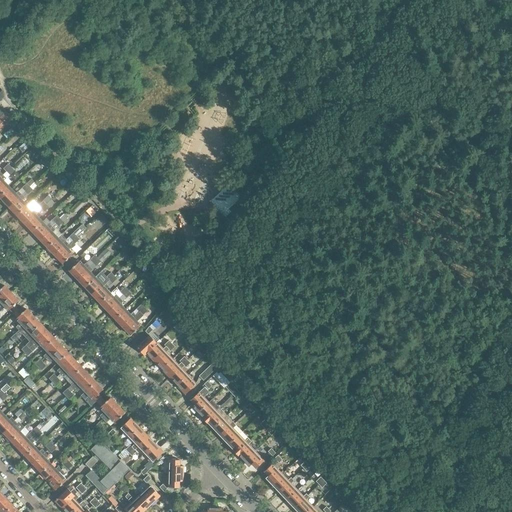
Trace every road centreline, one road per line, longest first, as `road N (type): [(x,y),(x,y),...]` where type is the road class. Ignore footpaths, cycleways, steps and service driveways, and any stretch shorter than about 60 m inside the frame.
road 1 (residential): [(223,473),(0,238)]
road 2 (track): [(0,76),(111,187),(183,206)]
